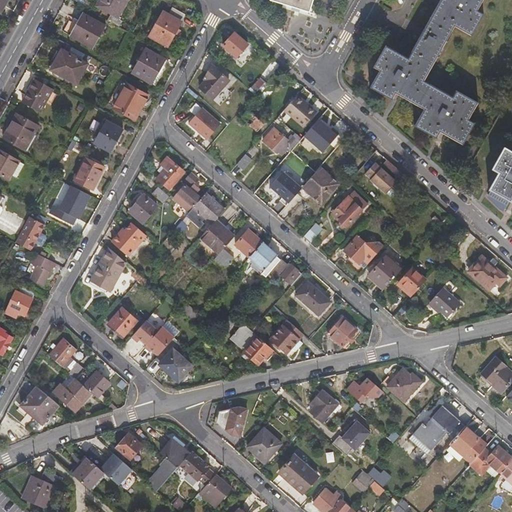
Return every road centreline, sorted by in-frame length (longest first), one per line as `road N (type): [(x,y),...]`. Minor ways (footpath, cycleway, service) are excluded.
road 1 (residential): [(405,348),(154,124)]
road 2 (residential): [(511,251),(319,82)]
road 3 (residential): [(405,348),(163,404)]
road 4 (residential): [(154,124),(52,303)]
road 5 (residential): [(163,404),(0,465)]
road 6 (residential): [(163,404),(286,511)]
road 7 (residential): [(52,303),(163,404)]
road 8 (residential): [(223,0),(154,124)]
road 9 (residential): [(511,438),(405,348)]
road 10 (residential): [(319,82),(228,0)]
